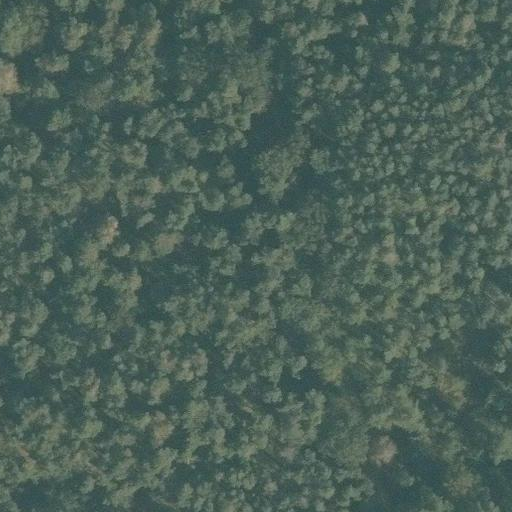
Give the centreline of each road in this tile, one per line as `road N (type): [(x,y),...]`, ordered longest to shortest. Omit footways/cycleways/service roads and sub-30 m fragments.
road 1 (track): [(283,151),(388,511)]
road 2 (track): [(244,0),(283,151)]
